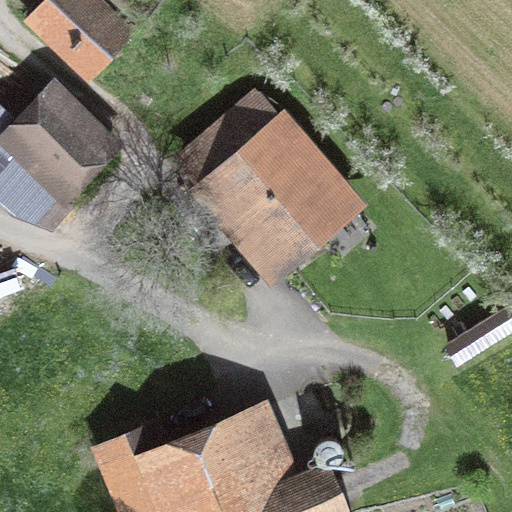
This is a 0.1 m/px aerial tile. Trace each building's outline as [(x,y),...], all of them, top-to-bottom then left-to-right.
[(88,0),(41,0),(21,23),(84,80),(126,34),(88,0)] [(173,143),(190,169),(282,107),(265,82),(173,143)] [(46,85),(13,118),(0,107),(0,209),(9,217),(42,234),(114,154),(46,85)] [(282,116),(192,193),(272,285),(362,207),(282,116)] [(116,511),(344,511),(327,468),(294,481),(262,403),(145,450),(137,429),(90,448),(116,511)]
